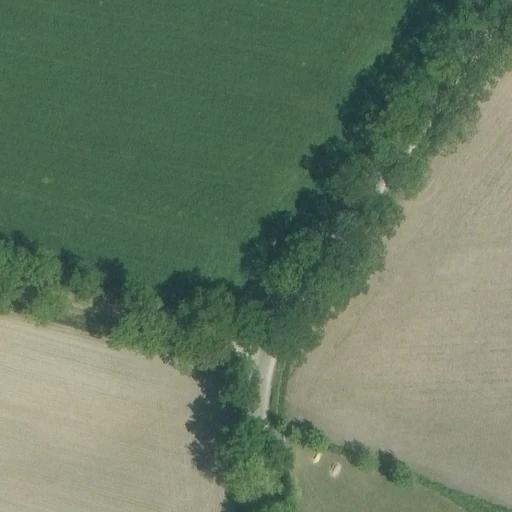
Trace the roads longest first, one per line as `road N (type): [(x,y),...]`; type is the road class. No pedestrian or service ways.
road 1 (unclassified): [(260,511),(259,353),(503,0)]
road 2 (track): [(0,280),(259,353)]
